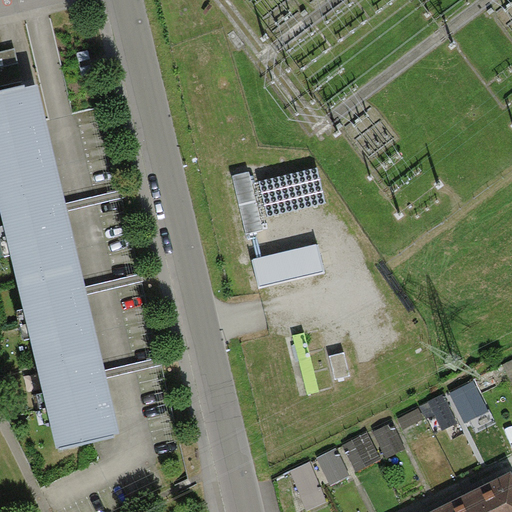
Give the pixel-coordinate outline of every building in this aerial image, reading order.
[(32,84),(0,91),(0,184),(53,172),(32,84)] [(53,172),(0,184),(0,202),(17,273),(74,260),(53,172)] [(318,242),(253,259),(261,288),(325,271),(318,242)] [(74,260),(17,273),(37,361),(94,347),(74,260)] [(94,347),(37,361),(58,448),(115,435),(94,347)] [(346,352),(332,355),(337,377),(351,374),(346,352)] [(490,370),(446,393),(459,418),(484,405),(478,394),(497,384),(490,370)] [(440,396),(422,405),(436,432),(454,423),(440,396)] [(416,408),(394,421),(399,430),(404,427),(412,442),(426,434),(419,422),(423,420),(416,408)] [(388,422),(370,432),(385,459),(403,450),(388,422)] [(363,434),(341,444),(354,474),(377,464),(363,434)] [(335,448),(316,458),(328,485),(348,475),(335,448)] [(304,510),(324,500),(307,463),(286,473),(304,510)] [(430,511),(511,511),(511,490),(503,472),(428,508),(430,511)]
